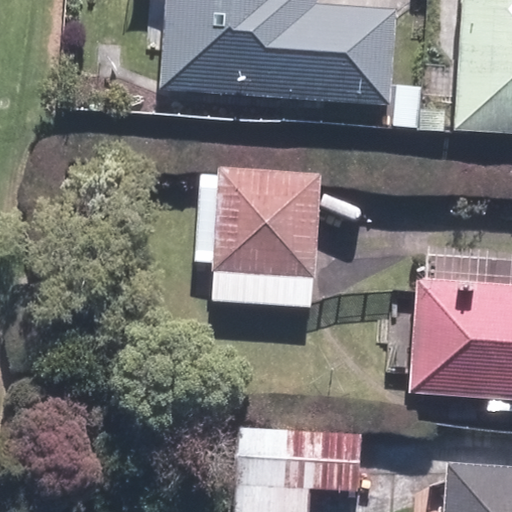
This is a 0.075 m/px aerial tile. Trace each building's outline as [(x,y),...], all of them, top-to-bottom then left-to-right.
[(169,0),(163,89),(390,104),(396,13),(319,8),(319,0),(169,0)] [(511,0),(466,0),(457,126),(511,130),(511,0)] [(222,173),(213,301),(310,308),(318,179),(222,173)] [(511,287),(420,282),(413,391),(511,397),(511,287)] [(227,511),(397,511),(398,497),(357,493),(362,430),(234,421),(227,511)] [(511,511),(511,466),(451,462),(447,511),(511,511)]
